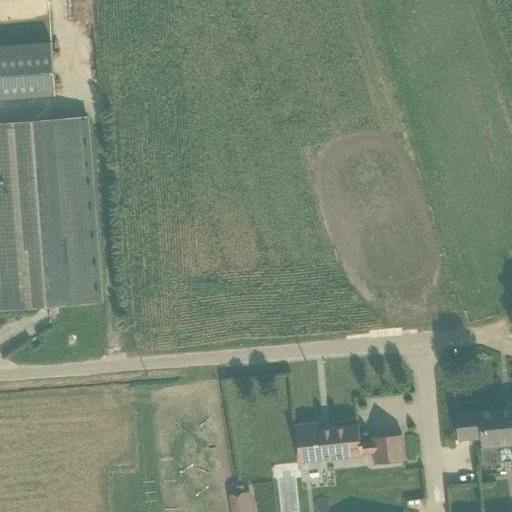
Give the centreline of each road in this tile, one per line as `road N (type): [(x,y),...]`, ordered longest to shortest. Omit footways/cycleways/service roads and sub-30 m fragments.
road 1 (unclassified): [(0,376),(489,335)]
road 2 (unknown): [(411,342),(426,511)]
